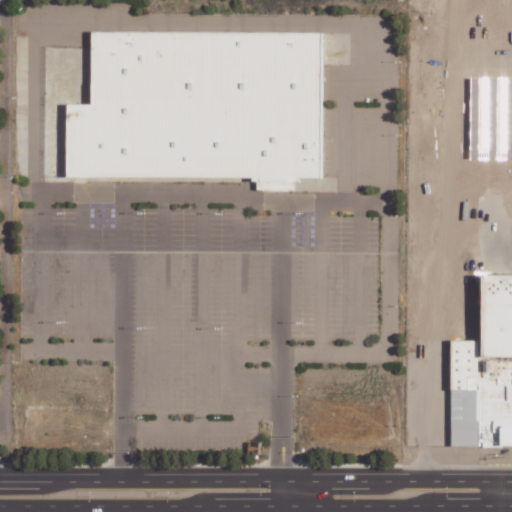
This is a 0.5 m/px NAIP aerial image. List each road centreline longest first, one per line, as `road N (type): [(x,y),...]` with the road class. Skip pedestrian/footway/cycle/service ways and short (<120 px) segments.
road 1 (primary): [(0,506),(511,507)]
road 2 (primary): [(511,483),(0,482)]
